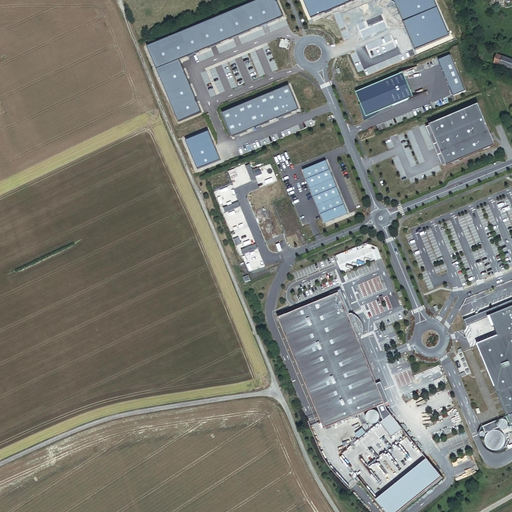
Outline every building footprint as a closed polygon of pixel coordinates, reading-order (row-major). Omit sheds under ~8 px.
[(180,60),(285,17),(278,2),(273,0),(260,0),(147,46),(178,122),(202,112),(180,60)] [(451,55),(439,60),(454,96),(466,91),(451,55)] [(511,60),(497,55),(494,63),(511,69),(511,60)] [(404,73),(356,93),(361,105),(360,106),(365,120),(379,114),(379,112),(414,97),(404,73)] [(290,86),(224,113),(234,136),(299,110),(290,86)] [(496,147),(479,106),(429,126),(430,127),(427,129),(442,165),(446,165),(447,167),(496,147)] [(303,168),(324,222),(347,212),(326,159),(303,168)] [(257,180),(250,165),(246,167),(252,182),(257,180)] [(239,202),(224,208),(226,212),(241,206),(239,202)] [(256,244),(241,250),(243,255),(258,249),(256,244)] [(340,294),(280,318),(325,430),(357,416),(361,426),(367,424),(366,422),(370,421),(369,421),(368,420),(367,421),(364,413),(378,408),(383,422),(380,425),(391,439),(402,429),(388,411),(385,406),(359,340),(362,338),(363,331),(361,325),(357,318),(352,315),(349,316),(340,294)] [(511,303),(484,314),(493,334),(476,341),(511,432),(511,303)] [(423,399),(415,400),(417,407),(425,405),(423,399)] [(370,421),(371,422),(372,422),(374,422),(376,421),(377,419),(377,418),(377,416),(377,414),(376,413),(374,412),(372,412),(371,412),(370,413),(368,414),(368,415),(367,416),(367,418),(368,419),(368,420),(369,421),(370,421)] [(422,424),(431,424),(431,415),(422,415),(422,424)] [(496,421),(484,426),(486,433),(499,428),(496,421)] [(501,433),(502,434),(504,435),(506,435),(508,435),(509,434),(510,432),(511,430),(511,429),(510,427),(509,426),(507,425),(505,425),(504,425),(503,425),(501,427),(501,428),(500,429),(500,431),(501,433)] [(354,435),(362,430),(359,426),(351,431),(354,435)] [(363,430),(355,436),(359,441),(367,434),(363,430)] [(491,448),(493,450),(496,451),(499,451),(501,450),(503,448),(505,446),(505,443),(505,440),(503,438),(501,436),(499,435),(496,435),(494,436),(492,437),(491,439),(490,441),(489,443),(490,446),(491,448)] [(427,460),(376,501),(384,511),(401,511),(442,479),(427,460)]
